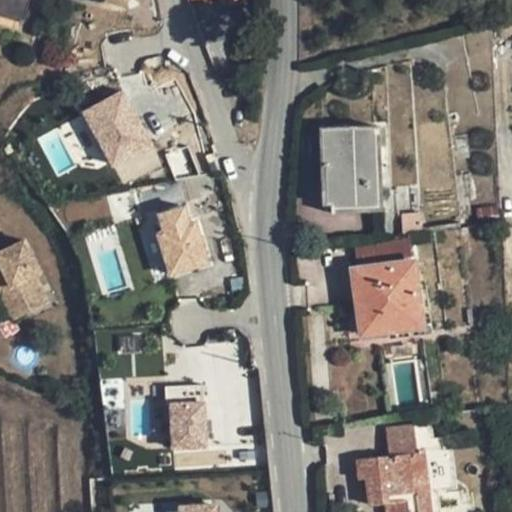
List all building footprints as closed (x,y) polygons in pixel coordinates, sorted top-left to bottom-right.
[(0,0),(0,12),(22,19),(26,0),(0,0)] [(70,19),(68,35),(71,35),(77,36),(119,43),(121,27),(70,19)] [(116,62),(119,43),(77,36),(71,35),(68,54),(116,62)] [(126,86),(83,110),(115,166),(157,143),(126,86)] [(330,167),(332,205),(378,204),(376,127),(320,130),(322,167),(330,167)] [(164,249),(153,211),(189,201),(181,176),(135,190),(152,252),(164,249)] [(198,203),(159,210),(172,274),(210,266),(198,203)] [(404,217),(405,227),(421,227),(421,216),(404,217)] [(356,244),(360,268),(415,261),(412,237),(356,244)] [(0,293),(2,293),(16,319),(39,308),(25,281),(31,278),(14,245),(0,252),(0,293)] [(423,324),(415,261),(360,268),(356,269),(364,332),(423,324)] [(0,315),(5,325),(16,319),(2,293),(0,293),(0,315)] [(211,447),(209,383),(170,384),(172,448),(211,447)] [(420,451),(417,425),(388,429),(392,456),(361,460),(363,479),(371,478),(374,505),(390,503),(391,511),(432,511),(430,490),(416,492),(411,452),(420,451)] [(430,490),(425,450),(411,452),(416,492),(430,490)] [(182,502),(182,511),(223,511),(223,501),(182,502)] [(169,503),(168,511),(180,511),(181,503),(169,503)]
